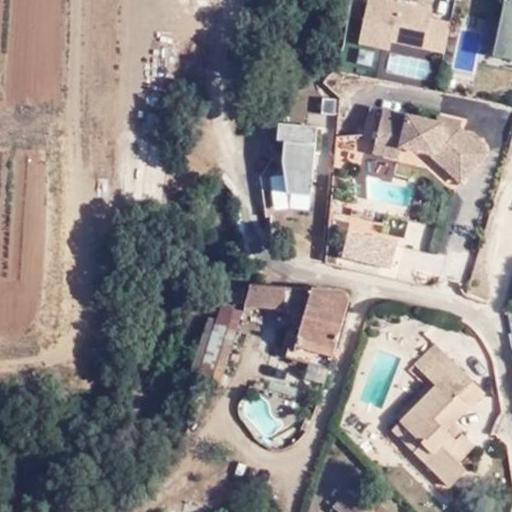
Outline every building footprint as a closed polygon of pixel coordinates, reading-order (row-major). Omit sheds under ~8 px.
[(454,9),(411,0),(367,0),(357,43),(392,50),(394,42),(444,53),(454,9)] [(511,0),(499,0),(499,1),(504,1),(492,54),(511,57),(511,0)] [(387,94),(377,138),(402,144),(405,132),(437,140),(466,168),(492,139),(464,113),(465,107),(442,101),(440,107),(387,94)] [(285,121),(275,200),(310,205),(320,125),(285,121)] [(392,270),(399,240),(348,229),(341,259),(392,270)] [(401,240),(396,261),(408,264),(412,242),(401,240)] [(349,301),(342,288),(247,281),(244,303),(306,307),(298,333),(335,345),(349,301)] [(197,358),(226,368),(238,332),(240,332),(246,313),(222,306),(218,320),(209,317),(197,358)] [(331,356),(335,345),(298,333),(293,347),(331,356)] [(422,362),(430,368),(449,347),(441,341),(422,362)] [(426,435),(417,446),(455,479),(470,461),(461,454),(477,436),(455,415),(472,397),(460,386),(473,371),(473,370),(457,355),(449,347),(430,368),(437,377),(414,401),(403,414),(426,435)] [(473,371),(460,386),(472,397),(484,382),(473,371)] [(402,412),(403,414),(414,401),(409,397),(398,410),(402,412)] [(426,435),(403,414),(402,412),(393,424),(417,446),(426,435)] [(367,511),(345,493),(332,509),(334,511),(367,511)]
